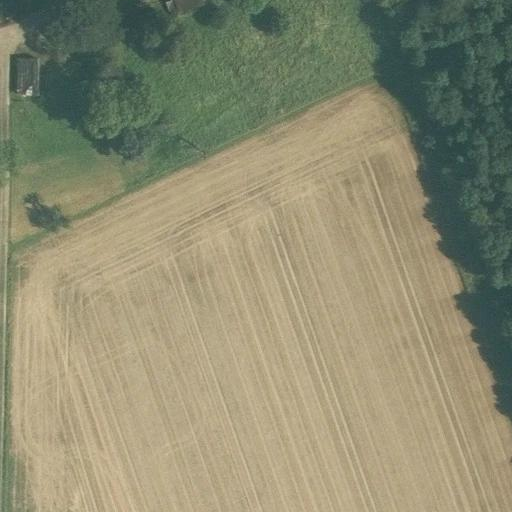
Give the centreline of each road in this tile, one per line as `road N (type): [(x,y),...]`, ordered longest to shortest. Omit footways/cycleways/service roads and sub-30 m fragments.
road 1 (track): [(374,15),(511,411)]
road 2 (track): [(2,42),(3,273)]
